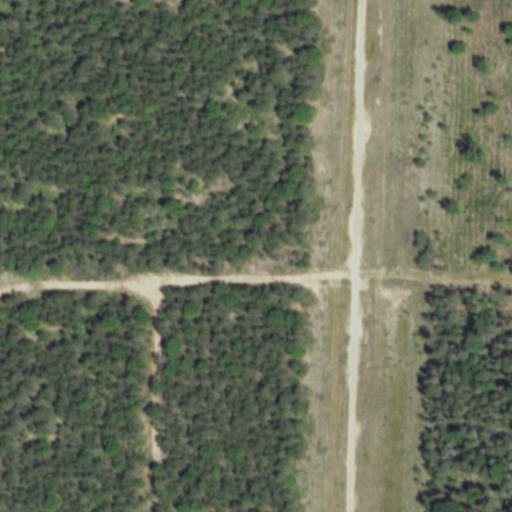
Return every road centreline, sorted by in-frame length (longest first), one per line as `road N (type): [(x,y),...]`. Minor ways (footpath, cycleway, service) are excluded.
road 1 (track): [(141,511),(147,0)]
road 2 (track): [(511,293),(343,269),(140,286)]
road 3 (track): [(343,269),(355,0)]
road 4 (track): [(343,269),(348,511)]
road 5 (track): [(0,296),(140,286)]
